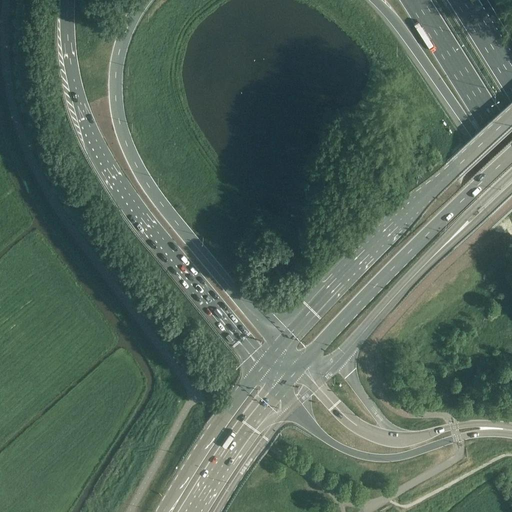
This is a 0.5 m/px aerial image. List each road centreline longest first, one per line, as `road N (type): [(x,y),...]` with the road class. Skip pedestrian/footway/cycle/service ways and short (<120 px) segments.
road 1 (motorway): [(67,0),(69,64),(94,145),(130,206),(262,368)]
road 2 (motorway): [(245,307),(144,180),(119,128),(119,52),(145,0)]
road 3 (primary): [(297,368),(511,155)]
road 4 (primary): [(511,117),(326,296)]
road 5 (tertiary): [(511,427),(467,425),(387,440),(348,422),(297,368)]
road 6 (tertiary): [(289,412),(337,447),(368,458),(471,435),(511,435)]
road 7 (motorway): [(374,0),(511,173)]
road 8 (motorway): [(414,0),(511,155)]
road 9 (secondary): [(262,368),(161,511)]
